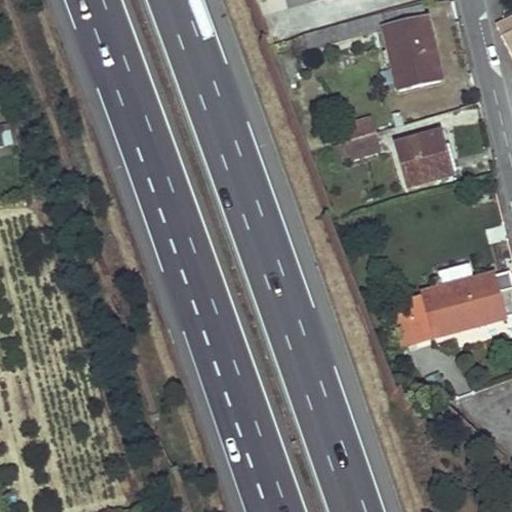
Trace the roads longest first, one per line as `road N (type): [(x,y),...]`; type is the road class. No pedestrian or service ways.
road 1 (motorway): [(352,511),(169,0)]
road 2 (motorway): [(90,0),(269,511)]
road 3 (residential): [(511,143),(478,0)]
